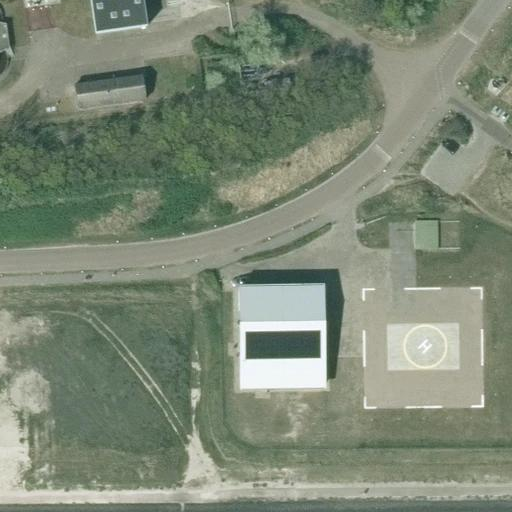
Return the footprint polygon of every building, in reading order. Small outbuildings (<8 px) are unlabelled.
[(88,0),(94,36),(145,28),(140,0),(88,0)] [(27,8),(30,29),(52,27),(50,5),(27,8)] [(76,111),(143,101),(140,77),(73,87),(76,111)] [(439,249),(438,220),(415,221),(416,250),(439,249)] [(440,247),(460,247),(459,221),(440,221),(440,247)] [(305,292),(305,285),(296,285),(296,292),(238,293),(239,388),(321,387),(320,292),(305,292)]
